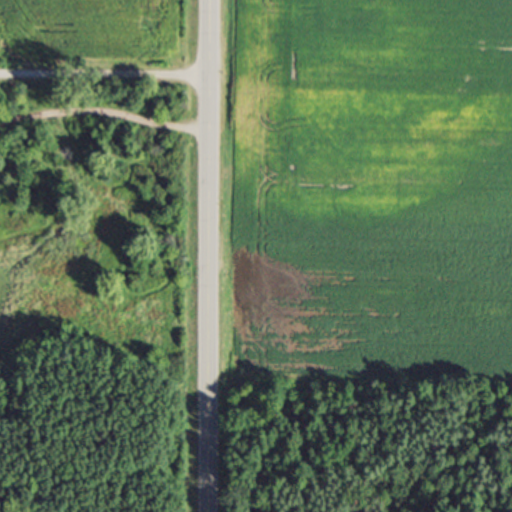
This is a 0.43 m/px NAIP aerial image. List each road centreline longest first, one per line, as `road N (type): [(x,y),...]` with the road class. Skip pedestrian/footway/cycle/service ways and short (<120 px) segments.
road 1 (secondary): [(207,511),(210,0)]
road 2 (residential): [(210,52),(0,47)]
